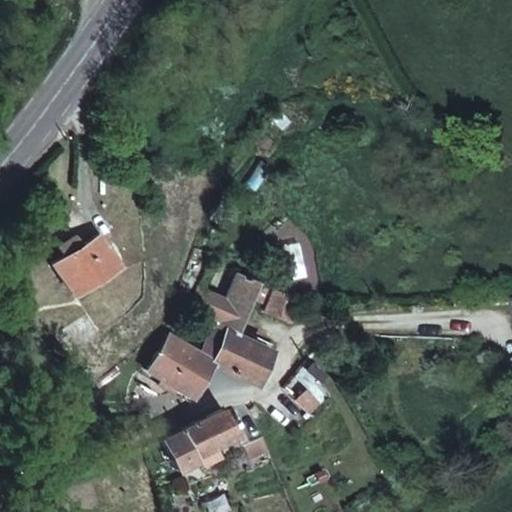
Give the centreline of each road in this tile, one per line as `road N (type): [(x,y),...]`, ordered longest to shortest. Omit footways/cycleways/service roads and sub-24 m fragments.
road 1 (unknown): [(52,511),(44,491),(49,459),(245,397)]
road 2 (secondary): [(0,161),(124,0)]
